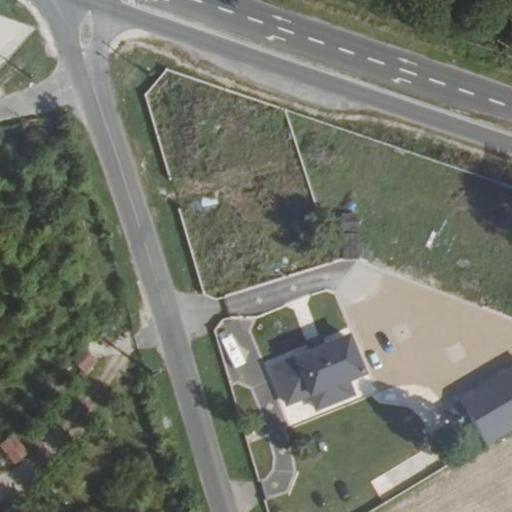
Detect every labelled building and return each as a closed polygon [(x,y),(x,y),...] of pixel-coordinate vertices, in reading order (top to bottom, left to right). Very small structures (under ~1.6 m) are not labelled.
[(354,253),(351,232),(337,233),(341,255),(354,253)] [(82,273),(70,269),(64,287),(77,291),(82,273)] [(308,351),(321,346),(317,337),(305,341),(308,351)] [(308,351),(268,366),(283,402),(307,393),(343,380),(360,374),(344,338),(321,346),(308,351)] [(86,375),(98,361),(81,348),(70,363),(86,375)] [(511,431),(511,372),(460,395),(482,445),(511,431)] [(348,394),(343,380),(307,393),(312,408),(348,394)] [(31,449),(12,428),(0,438),(0,441),(18,460),(31,449)] [(287,492),(287,477),(262,477),(262,492),(287,492)] [(31,511),(20,500),(8,511),(31,511)]
